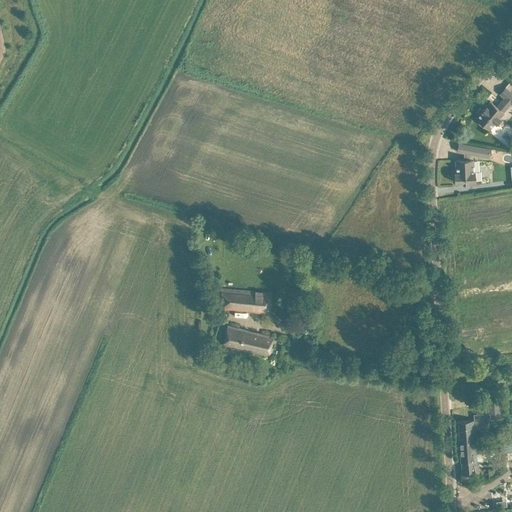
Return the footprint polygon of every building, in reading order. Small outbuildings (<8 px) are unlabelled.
[(499,93),(511,103),(511,92),(505,87),(499,93)] [(475,118),(483,124),(489,129),(503,112),(503,111),(507,106),(501,101),(497,106),(490,100),(475,118)] [(489,157),(491,149),(458,143),(457,151),(464,152),(464,159),(455,159),(456,172),(454,172),(454,182),(476,181),(475,171),(474,171),(473,159),(472,154),(489,157)] [(271,313),(272,291),(220,287),(224,308),(271,313)] [(267,346),(269,335),(228,325),(223,345),(271,356),(273,347),(267,346)] [(486,399),(481,399),(482,405),(486,405),(487,417),(502,416),(500,390),(486,390),(486,399)] [(458,420),(459,441),(473,440),(473,435),(475,435),(474,419),(458,420)] [(511,435),(499,437),(501,452),(511,450),(511,435)] [(473,440),(459,441),(461,461),(462,473),(477,472),(476,445),(474,445),(473,440)]
